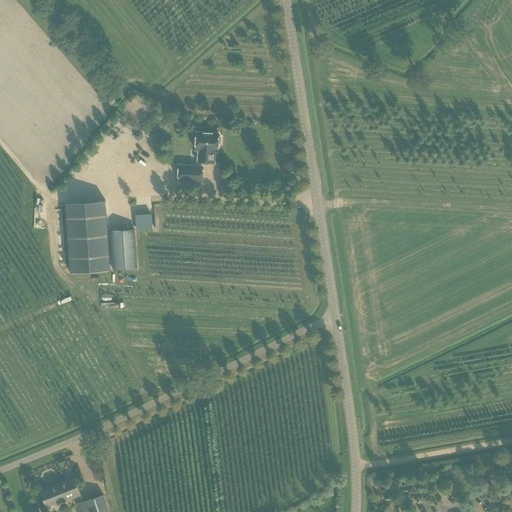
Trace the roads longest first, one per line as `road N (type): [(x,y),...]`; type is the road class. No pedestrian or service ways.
road 1 (unclassified): [(0,472),(333,318)]
road 2 (unclassified): [(333,318),(283,0)]
road 3 (unknown): [(117,199),(315,206)]
road 4 (unclassified): [(355,511),(333,318)]
road 5 (track): [(511,441),(355,468)]
